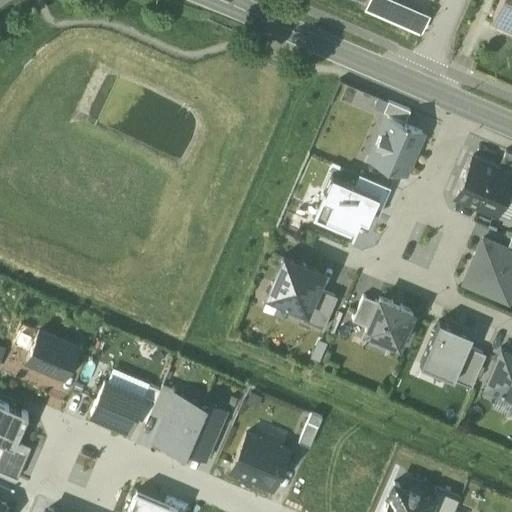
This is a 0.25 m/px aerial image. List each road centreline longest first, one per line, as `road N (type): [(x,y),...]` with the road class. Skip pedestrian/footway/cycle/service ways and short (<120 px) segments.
road 1 (tertiary): [(217,0),(426,86)]
road 2 (residential): [(252,511),(79,446)]
road 3 (residential): [(408,205),(381,267),(431,288)]
road 4 (residential): [(408,205),(457,226),(431,288)]
